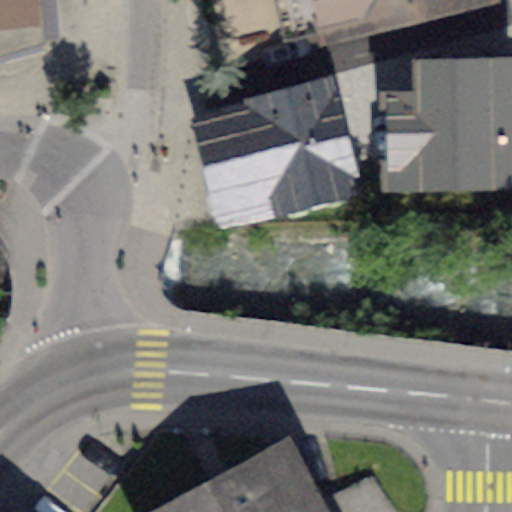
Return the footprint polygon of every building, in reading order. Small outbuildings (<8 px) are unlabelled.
[(0,0),(0,38),(28,30),(26,0),(0,0)] [(280,0),(289,36),(436,0),(280,0)] [(499,118),(504,117),(486,51),(380,79),(406,180),(508,153),(499,118)] [(347,194),(322,93),(205,123),(233,221),(287,211),(347,194)] [(306,511),(293,488),(248,483),(193,511),(306,511)]
